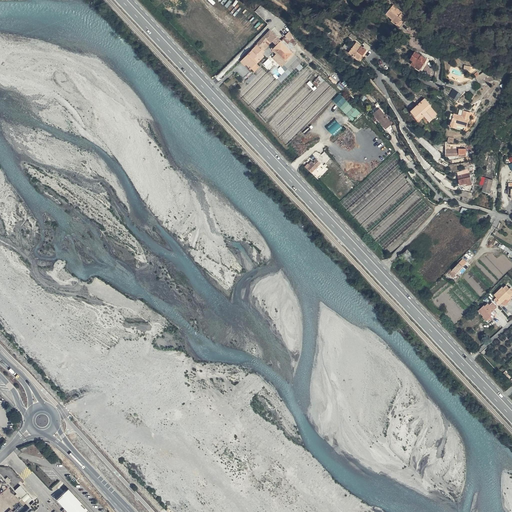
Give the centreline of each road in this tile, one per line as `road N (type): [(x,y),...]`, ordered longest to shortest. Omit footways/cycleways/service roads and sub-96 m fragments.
road 1 (primary): [(124,0),(511,414)]
road 2 (residential): [(379,82),(449,195),(511,221)]
